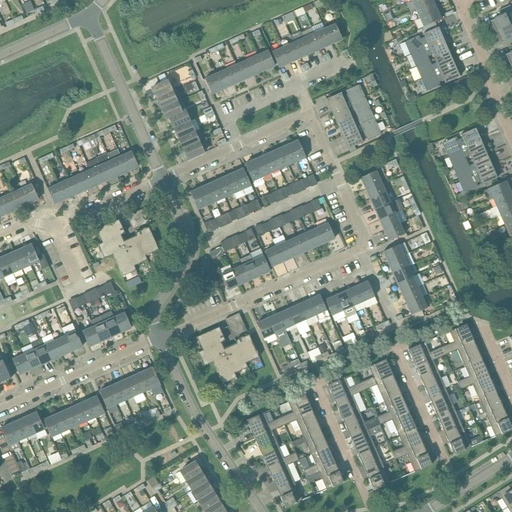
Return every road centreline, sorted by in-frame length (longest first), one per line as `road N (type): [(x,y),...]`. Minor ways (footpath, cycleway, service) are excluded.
road 1 (residential): [(361,249),(362,234),(308,115),(163,179)]
road 2 (residential): [(160,337),(361,249)]
road 3 (unclassified): [(260,511),(190,405),(160,337)]
road 4 (unclassified): [(163,179),(86,16)]
road 5 (residential): [(163,179),(54,227),(30,222),(0,233)]
road 6 (residential): [(0,409),(160,337)]
road 7 (unclassified): [(160,337),(155,310),(192,252),(163,179)]
road 8 (residential): [(460,492),(396,348)]
road 9 (residential): [(467,0),(464,14),(511,140)]
road 10 (residential): [(316,386),(371,511)]
